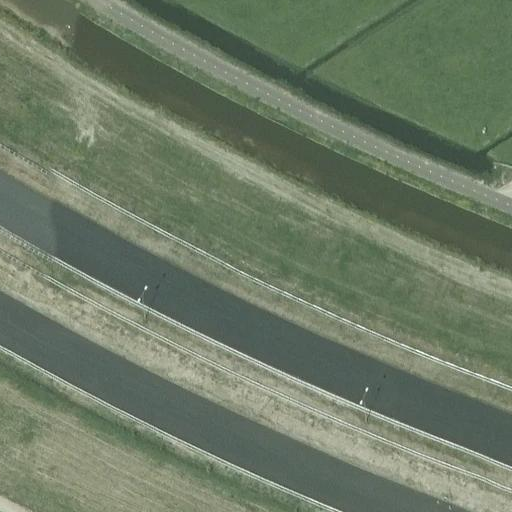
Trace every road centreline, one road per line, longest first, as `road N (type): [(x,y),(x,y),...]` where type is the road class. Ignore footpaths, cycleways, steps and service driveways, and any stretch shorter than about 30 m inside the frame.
road 1 (motorway): [(511,445),(407,408),(237,329),(0,200)]
road 2 (motorway): [(0,322),(176,417),(396,511)]
